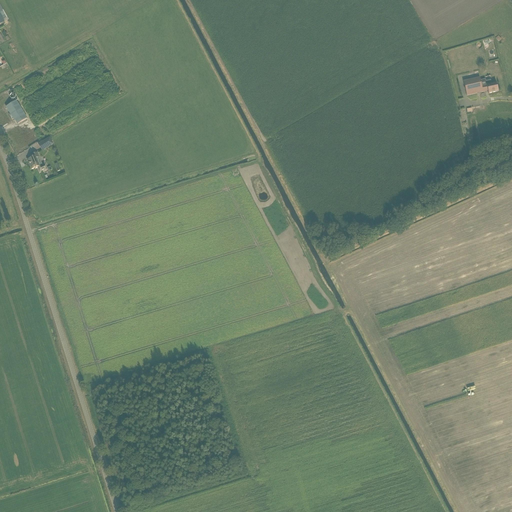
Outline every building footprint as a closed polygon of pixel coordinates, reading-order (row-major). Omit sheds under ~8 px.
[(41,142),(50,137),(122,94),(91,42),(9,92),(15,102),(16,101),(27,119),(41,142)] [(480,78),(463,82),(467,96),(488,91),(488,94),(497,92),(495,83),(491,84),(490,80),(486,82),(486,85),(482,87),(480,78)] [(15,102),(6,107),(14,121),(16,120),(18,124),(27,119),(16,101),(15,102)] [(49,138),(42,142),(46,148),(53,144),(50,139),(49,138)] [(38,169),(39,174),(47,171),(44,166),(40,167),(36,159),(39,158),(37,153),(32,155),(34,158),(28,160),(30,165),(29,165),(31,170),(35,169),(38,169)]
